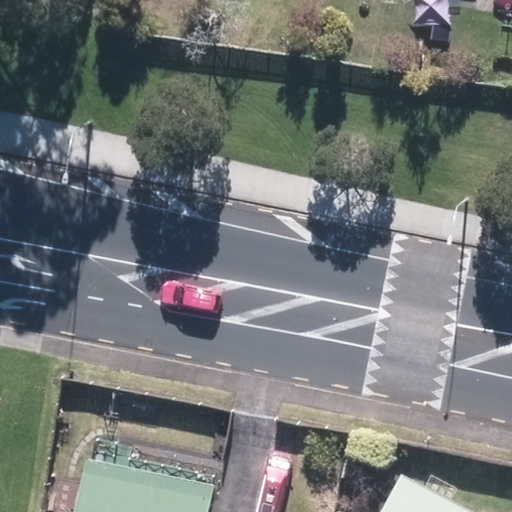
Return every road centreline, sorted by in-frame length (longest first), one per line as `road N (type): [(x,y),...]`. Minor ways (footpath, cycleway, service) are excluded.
road 1 (tertiary): [(511,388),(0,280)]
road 2 (tertiary): [(0,188),(511,288)]
